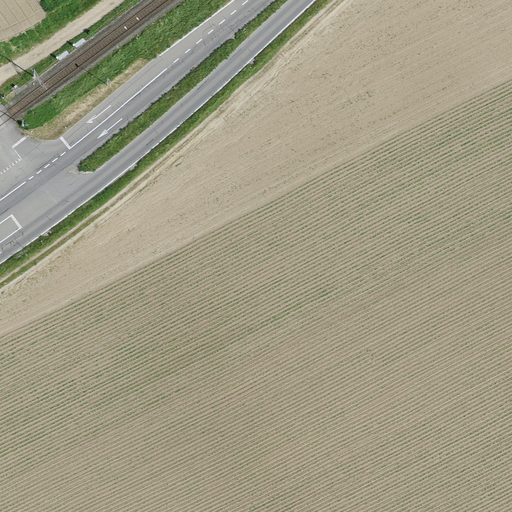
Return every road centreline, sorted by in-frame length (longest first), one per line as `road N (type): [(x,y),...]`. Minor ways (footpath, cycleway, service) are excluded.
road 1 (track): [(342,0),(175,151),(0,284)]
road 2 (primary): [(48,194),(289,0)]
road 3 (track): [(107,0),(0,77)]
